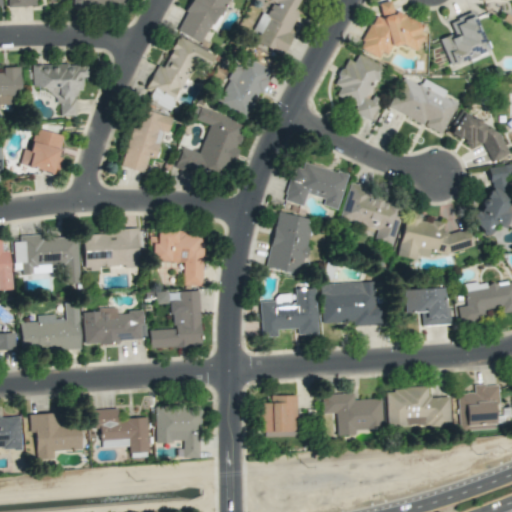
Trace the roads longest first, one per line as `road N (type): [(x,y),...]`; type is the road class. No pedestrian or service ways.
road 1 (tertiary): [(234,511),(240,321),(258,209),(296,107),(355,0)]
road 2 (residential): [(0,390),(511,340)]
road 3 (residential): [(0,219),(122,202),(258,209)]
road 4 (residential): [(95,205),(120,113),(170,0)]
road 5 (residential): [(296,107),(372,153),(444,177)]
road 6 (residential): [(147,46),(0,44)]
road 7 (secondary): [(511,472),(397,511)]
